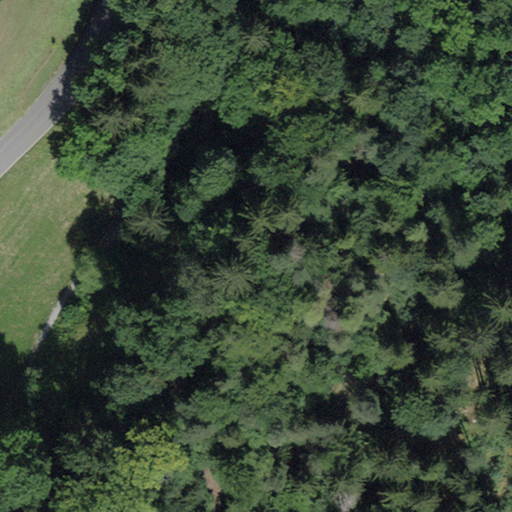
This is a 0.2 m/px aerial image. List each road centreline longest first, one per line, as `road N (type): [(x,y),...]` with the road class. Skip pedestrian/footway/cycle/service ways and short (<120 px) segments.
road 1 (track): [(260,0),(199,133),(92,256),(0,406)]
road 2 (unclassified): [(119,0),(58,95),(0,157)]
